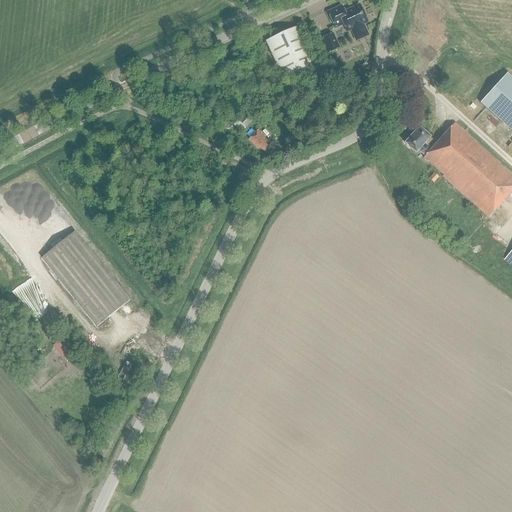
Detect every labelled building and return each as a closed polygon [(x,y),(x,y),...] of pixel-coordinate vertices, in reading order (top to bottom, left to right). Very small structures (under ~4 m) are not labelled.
[(341,7),(327,13),(334,28),(342,24),(346,32),(351,29),(353,33),(364,28),(362,24),(367,22),(359,6),(344,13),(341,7)] [(265,42),(283,81),(315,66),(297,27),(265,42)] [(332,34),(320,40),(327,54),(339,48),(332,34)] [(511,132),(511,77),(507,73),(480,103),(511,132)] [(245,128),(257,117),(249,109),(238,121),(245,128)] [(511,191),(511,174),(454,123),(431,149),(427,146),(432,140),(429,138),(429,137),(419,128),(404,144),(415,153),(418,150),(425,156),(423,158),(443,175),(442,177),(488,218),(511,191)] [(260,148),(265,154),(272,147),(264,139),(265,138),(257,130),(248,140),(258,150),(260,148)] [(438,178),(433,173),(428,179),(433,183),(438,178)] [(41,258),(97,327),(129,300),(74,232),(41,258)] [(52,346),(64,360),(79,348),(68,334),(52,346)] [(39,348),(31,339),(20,349),(28,358),(39,348)] [(123,360),(118,378),(126,381),(132,363),(123,360)]
